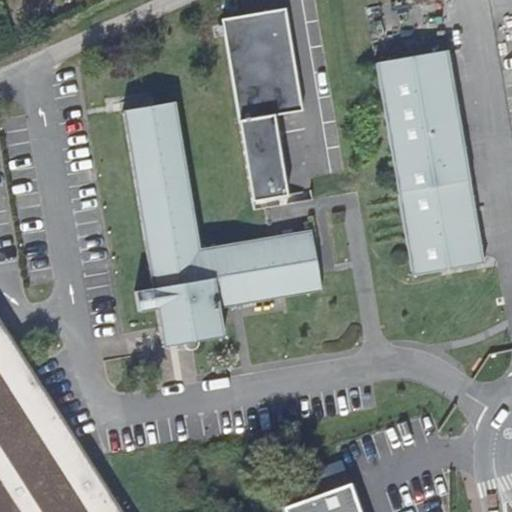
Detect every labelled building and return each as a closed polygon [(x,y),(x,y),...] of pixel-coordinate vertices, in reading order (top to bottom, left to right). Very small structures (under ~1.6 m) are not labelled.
[(284,6),(217,15),(253,201),(286,196),(271,112),(300,107),(284,6)] [(488,264),(452,51),(379,64),(415,276),(488,264)] [(325,292),(314,229),(204,247),(179,100),(124,110),(154,287),(136,290),(140,311),(157,308),(164,347),(186,343),(188,346),(189,348),(193,349),(195,349),(198,349),(201,347),(203,344),(204,340),(227,337),(222,309),(325,292)] [(123,511),(102,471),(0,317),(0,511),(123,511)] [(360,511),(349,480),(282,503),(284,511),(360,511)]
